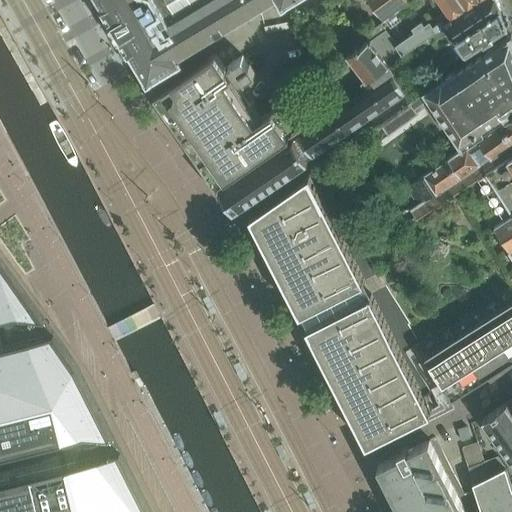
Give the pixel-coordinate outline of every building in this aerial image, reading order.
[(100,0),(104,7),(103,8),(112,23),(111,23),(112,24),(116,30),(120,37),(129,52),(130,51),(147,79),(148,82),(151,80),(178,63),(178,64),(182,62),(180,59),(179,59),(178,56),(271,0),(280,0),(282,2),(281,3),(283,6),(286,4),(286,3),(291,0),(100,0)] [(368,0),(384,21),(410,2),(408,0),(368,0)] [(415,31),(396,44),(403,53),(433,33),(480,0),(439,0),(446,10),(431,20),(430,20),(425,24),(422,20),(412,27),(415,31)] [(459,36),(501,8),(497,0),(480,0),(433,33),(438,40),(454,28),(459,36)] [(459,36),(454,39),(464,53),(508,24),(503,13),(502,13),(501,9),(501,8),(459,36)] [(385,120),(386,121),(381,124),(383,127),(388,135),(419,114),(415,109),(430,99),(462,147),(511,112),(511,35),(458,71),(457,69),(412,100),(408,103),(409,105),(402,110),(401,109),(398,111),(398,112),(389,119),(388,118),(385,120)] [(347,53),(365,80),(361,82),(366,89),(391,71),(393,70),(394,72),(395,71),(372,36),(347,53)] [(216,55),(217,54),(216,53),(165,88),(155,95),(163,107),(191,147),(217,184),(218,186),(219,185),(218,185),(305,126),(304,124),(291,106),(288,102),(288,101),(287,100),(260,118),(235,81),(239,79),(240,81),(245,78),(246,79),(247,79),(246,77),(256,71),(251,63),(249,64),(243,55),(235,61),(234,59),(233,60),(234,61),(225,68),(216,55)] [(310,62),(293,74),(301,86),(324,70),(313,54),(307,58),(310,62)] [(366,89),(219,189),(227,199),(234,209),(406,92),(391,71),(366,89)] [(511,114),(463,148),(416,180),(427,197),(411,209),(418,218),(419,220),(420,219),(425,215),(424,213),(429,209),(429,210),(449,196),(471,182),(470,181),(486,170),(511,152),(511,114)] [(511,154),(487,171),(511,209),(511,212),(497,222),(495,223),(511,250),(510,251),(511,254),(511,154)] [(369,257),(316,172),(311,174),(280,195),(282,199),(251,215),(301,313),(304,311),(311,325),(307,326),(367,444),(431,411),(441,405),(440,404),(406,351),(420,342),(409,325),(411,323),(369,257)] [(15,275),(0,253),(0,511),(155,511),(152,506),(124,451),(122,447),(115,433),(113,430),(103,410),(94,392),(83,371),(78,361),(78,360),(71,351),(55,329),(46,316),(44,314),(30,295),(15,275)] [(511,318),(504,306),(488,315),(511,353),(511,318)] [(480,320),(473,325),(499,368),(511,359),(511,353),(488,315),(480,320)] [(466,329),(457,335),(484,378),(499,368),(473,325),(466,329)] [(450,340),(441,345),(468,388),(484,378),(457,335),(450,340)] [(441,345),(426,355),(453,397),(468,388),(441,345)] [(511,398),(508,402),(508,401),(483,418),(511,458),(511,398)] [(472,423),(456,428),(474,483),(473,483),(475,490),(470,493),(465,495),(435,436),(430,439),(430,438),(409,449),(407,446),(399,450),(401,453),(378,465),(401,511),(511,511),(511,485),(506,466),(498,455),(485,460),(472,423)]
